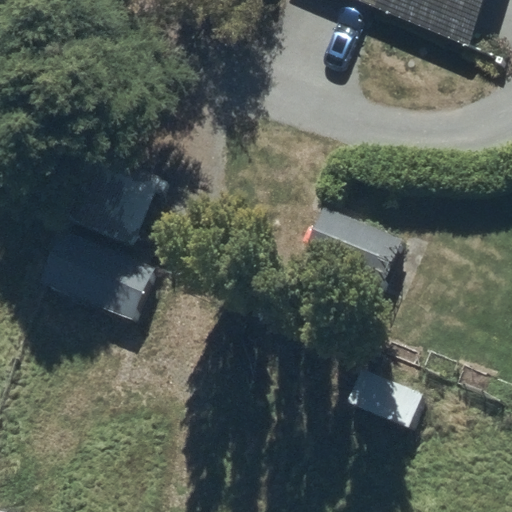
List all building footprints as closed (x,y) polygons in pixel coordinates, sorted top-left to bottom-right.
[(358,0),(475,44),(492,0),(358,0)] [(139,249),(168,181),(98,152),(69,220),(139,249)] [(326,213),(308,260),(386,290),(404,244),(326,213)] [(159,274),(67,234),(41,287),(52,291),(38,322),(110,353),(125,318),(137,323),(159,274)] [(364,372),(350,403),(413,432),(427,401),(364,372)]
